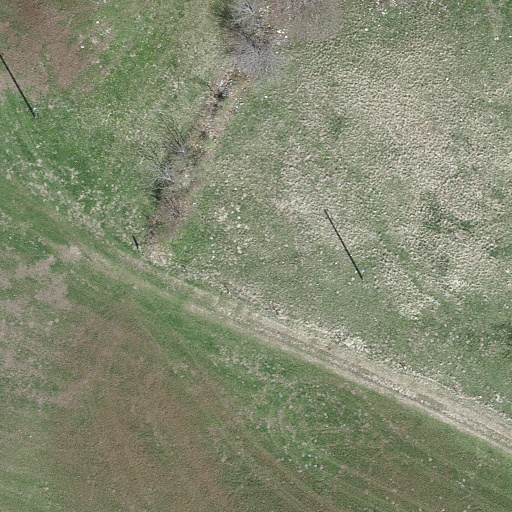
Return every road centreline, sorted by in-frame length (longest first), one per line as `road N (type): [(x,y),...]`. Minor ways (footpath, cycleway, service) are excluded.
road 1 (track): [(511,444),(139,276)]
road 2 (track): [(0,200),(139,276)]
